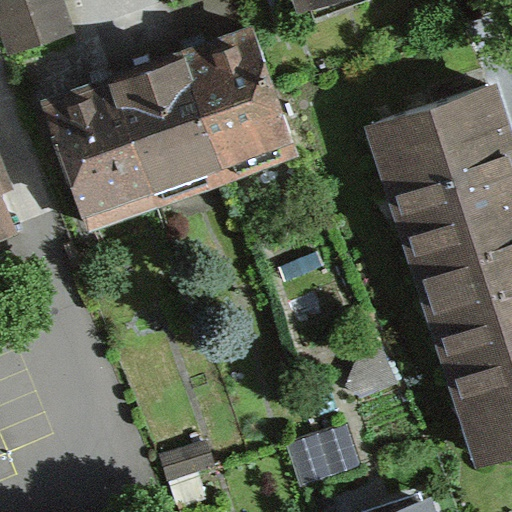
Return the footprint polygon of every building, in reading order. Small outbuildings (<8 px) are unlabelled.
[(0,0),(0,25),(63,5),(60,0),(0,0)] [(338,0),(297,0),(302,12),(338,0)] [(73,35),(63,5),(0,25),(0,26),(10,56),(73,35)] [(298,161),(252,34),(186,58),(232,185),(298,161)] [(232,185),(186,58),(119,83),(165,209),(232,185)] [(165,209),(119,83),(51,107),(98,233),(165,209)] [(511,268),(511,150),(491,89),(367,131),(424,298),(511,268)] [(0,242),(10,238),(0,214),(0,242)] [(511,451),(511,268),(424,298),(478,462),(511,451)] [(359,469),(345,429),(291,448),(305,488),(359,469)] [(208,467),(200,446),(164,460),(172,481),(208,467)]
